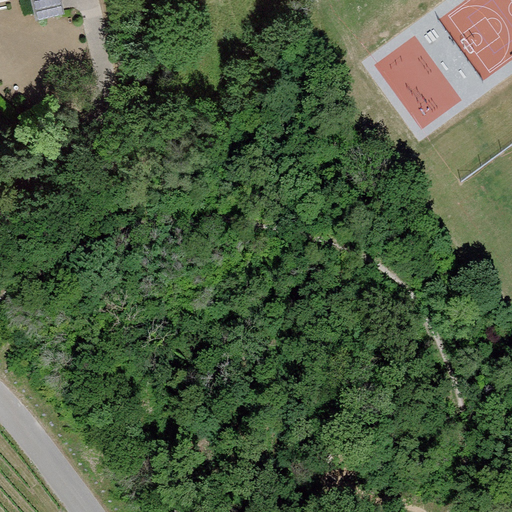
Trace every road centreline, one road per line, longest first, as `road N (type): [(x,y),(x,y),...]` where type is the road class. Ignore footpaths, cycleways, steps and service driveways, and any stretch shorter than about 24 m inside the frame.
road 1 (residential): [(0,215),(104,106),(84,0)]
road 2 (residential): [(0,396),(90,511)]
